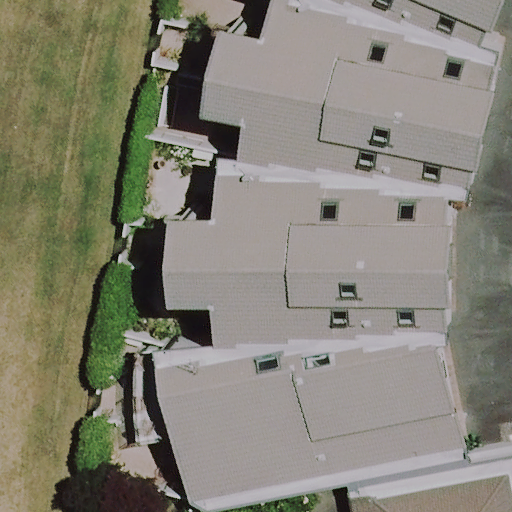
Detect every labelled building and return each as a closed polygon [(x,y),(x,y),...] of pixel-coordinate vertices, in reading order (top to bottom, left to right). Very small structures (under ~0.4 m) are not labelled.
[(511,0),(455,0),(502,21),(511,0)] [(510,53),(285,5),(278,36),(227,26),(211,102),(488,161),(510,53)] [(474,211),(475,180),(232,168),(230,209),(184,207),(180,289),(470,302),(474,211)] [(456,322),(166,351),(198,511),(221,511),(484,458),(456,322)] [(510,511),(500,471),(352,507),(353,511),(510,511)]
